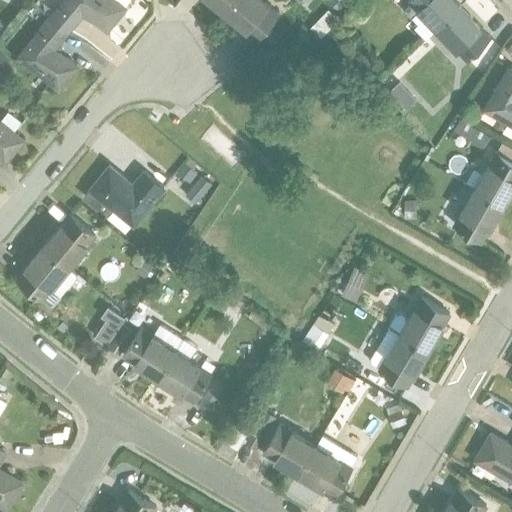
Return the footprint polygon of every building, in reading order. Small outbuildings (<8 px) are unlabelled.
[(128,5),(121,0),(55,0),(48,9),(69,27),(83,10),(108,30),(128,5)] [(211,0),(225,11),(233,0),(211,0)] [(259,39),(283,9),(272,0),(233,0),(225,11),(259,39)] [(309,23),(326,9),(318,0),(300,0),(294,6),(309,23)] [(413,0),(439,26),(464,1),(463,0),(413,0)] [(469,57),(494,32),(464,1),(439,26),(469,57)] [(324,8),(312,28),(322,35),(335,14),(324,8)] [(69,27),(48,9),(14,51),(59,87),(80,61),(57,42),(69,27)] [(11,57),(0,47),(0,64),(2,67),(11,57)] [(511,62),(509,61),(484,105),(511,120),(511,62)] [(388,91),(405,111),(417,101),(400,81),(388,91)] [(461,114),(455,125),(485,142),(491,131),(461,114)] [(25,139),(0,118),(0,158),(5,163),(25,139)] [(465,177),(477,184),(506,200),(511,190),(511,154),(490,142),(482,155),(479,153),(465,177)] [(109,161),(88,187),(135,224),(166,184),(145,167),(135,181),(109,161)] [(186,193),(200,205),(216,185),(203,173),(186,193)] [(477,184),(456,221),(485,238),(506,200),(477,184)] [(406,214),(418,214),(418,196),(406,197),(406,214)] [(99,232),(72,209),(44,242),(71,265),(99,232)] [(71,265),(44,242),(16,276),(43,299),(71,265)] [(171,264),(185,273),(193,262),(178,253),(171,264)] [(342,290),(356,297),(369,267),(355,261),(342,290)] [(422,290),(401,327),(431,345),(453,308),(422,290)] [(226,303),(236,310),(244,298),(235,291),(226,303)] [(314,322),(303,340),(319,350),(330,332),(314,322)] [(179,346),(143,323),(124,352),(160,375),(179,346)] [(401,327),(379,365),(410,383),(431,345),(401,327)] [(215,369),(179,346),(160,375),(197,398),(215,369)] [(335,366),(326,384),(348,395),(357,378),(335,366)] [(212,375),(201,409),(217,413),(227,380),(212,375)] [(238,408),(228,439),(243,443),(252,413),(238,408)] [(300,470),(319,440),(282,417),(263,447),(300,470)] [(511,439),(491,427),(474,455),(511,476),(511,439)] [(337,493),(356,463),(319,440),(300,470),(337,493)] [(0,448),(0,505),(6,509),(22,483),(4,472),(0,470),(0,460),(6,451),(0,448)] [(481,511),(489,500),(459,483),(442,511),(481,511)] [(115,511),(153,511),(156,507),(128,491),(115,511)]
